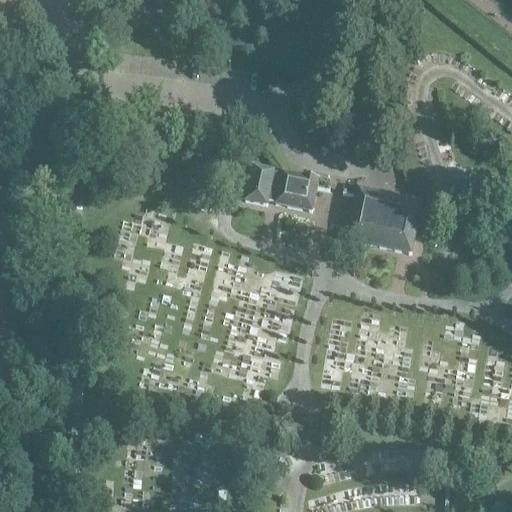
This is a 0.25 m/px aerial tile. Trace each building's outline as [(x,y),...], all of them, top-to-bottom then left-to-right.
[(0,155),(12,154),(10,133),(0,134),(0,155)] [(204,184),(209,161),(194,158),(189,181),(204,184)] [(252,170),(245,204),(267,209),(274,174),(252,170)] [(318,184),(282,176),(275,208),(312,215),(318,184)] [(356,192),(344,243),(410,258),(420,211),(421,206),(356,192)]
